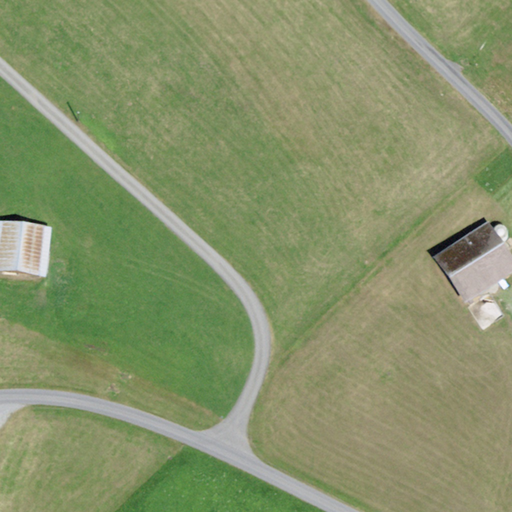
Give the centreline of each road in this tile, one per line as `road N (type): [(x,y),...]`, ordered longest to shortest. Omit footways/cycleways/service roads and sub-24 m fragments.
road 1 (unclassified): [(339,511),(138,421),(70,399),(0,397)]
road 2 (unclassified): [(378,0),(511,138)]
